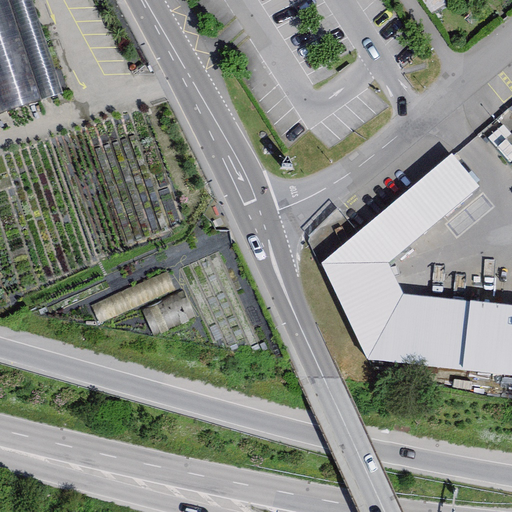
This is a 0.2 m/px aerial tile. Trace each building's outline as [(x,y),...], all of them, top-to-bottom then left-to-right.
[(0,0),(0,113),(44,100),(13,0),(0,0)] [(452,154),(320,264),(366,361),(511,373),(511,306),(402,295),(387,263),(478,186),(452,154)] [(328,254),(358,229),(345,213),(315,238),(328,254)] [(105,324),(179,289),(171,274),(98,309),(105,324)] [(162,337),(198,314),(186,295),(150,318),(162,337)]
